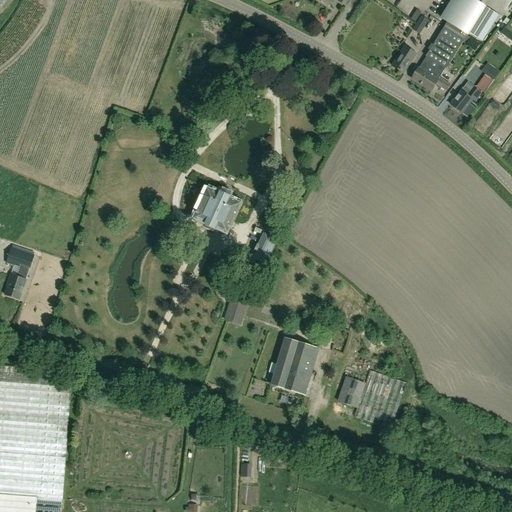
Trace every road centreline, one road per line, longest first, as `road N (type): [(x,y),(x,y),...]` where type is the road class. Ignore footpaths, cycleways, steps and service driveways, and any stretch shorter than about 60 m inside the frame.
road 1 (unclassified): [(0,346),(483,511)]
road 2 (tertiary): [(511,187),(410,100),(221,0)]
